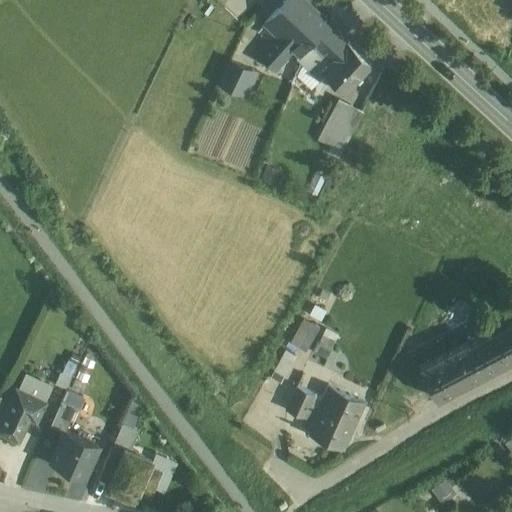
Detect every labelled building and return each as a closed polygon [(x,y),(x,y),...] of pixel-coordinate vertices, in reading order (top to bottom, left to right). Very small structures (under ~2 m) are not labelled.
[(302,0),(290,0),(267,25),(279,37),(261,55),(275,68),(293,49),(299,54),(296,56),(302,62),(311,39),(327,23),(302,0)] [(327,23),(311,39),(302,62),(318,77),(322,73),(343,92),(370,63),(327,23)] [(302,62),(295,59),(284,87),(291,90),(302,62)] [(253,70),(233,61),(223,83),(242,92),(253,70)] [(343,150),(362,108),(336,96),(317,138),(343,150)] [(445,318),(450,328),(471,317),(466,307),(445,318)] [(511,317),(469,340),(468,339),(419,364),(435,395),(511,354),(511,317)] [(309,322),(295,344),(305,350),(319,328),(309,322)] [(324,326),(313,348),(325,354),(336,332),(324,326)] [(285,348),(270,375),(281,381),(296,354),(285,348)] [(311,395),(296,388),(286,410),(301,417),(303,413),(314,418),(321,404),(310,399),(311,395)] [(364,404),(328,388),(321,404),(314,418),(307,434),(343,451),(364,404)] [(47,404),(16,389),(0,422),(0,429),(19,438),(30,415),(40,420),(47,404)] [(108,401),(92,394),(87,407),(93,409),(90,416),(96,419),(99,411),(103,413),(108,401)] [(75,405),(62,399),(51,423),(63,429),(65,429),(75,405)] [(385,427),(383,423),(375,428),(377,431),(385,427)] [(65,429),(63,429),(49,459),(82,474),(96,444),(65,429)] [(106,487),(134,499),(138,490),(149,466),(152,459),(125,447),(121,455),(111,478),(106,487)] [(111,478),(121,455),(110,450),(99,473),(111,478)] [(149,466),(138,490),(149,495),(160,471),(149,466)]
